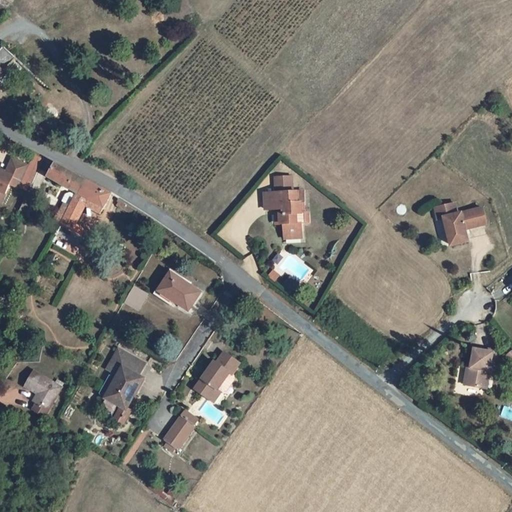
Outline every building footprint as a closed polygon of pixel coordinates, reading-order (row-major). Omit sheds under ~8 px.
[(3,48),(0,51),(0,63),(3,66),(12,55),(3,48)] [(3,170),(0,168),(0,184),(3,186),(0,192),(0,196),(10,201),(18,181),(26,184),(36,162),(20,155),(14,170),(4,166),(3,170)] [(86,191),(92,181),(93,178),(65,162),(58,175),(83,189),(82,192),(79,191),(75,192),(71,200),(80,204),(86,191)] [(291,221),(294,221),(294,229),(301,233),(306,232),(312,228),(311,220),(315,220),(314,210),(312,210),(311,200),(307,200),(306,189),(301,190),(300,174),(284,175),(285,191),(274,192),(275,208),(293,206),(293,211),(290,212),(291,221)] [(92,181),(86,191),(80,204),(75,213),(70,223),(92,235),(96,228),(83,221),(94,203),(97,197),(113,206),(119,194),(93,178),(92,181)] [(47,185),(40,181),(36,189),(44,192),(47,185)] [(44,192),(36,189),(30,204),(38,207),(44,192)] [(109,212),(113,206),(97,197),(94,203),(109,212)] [(139,214),(142,209),(127,199),(123,205),(139,214)] [(70,223),(75,213),(80,204),(71,200),(67,208),(61,219),(69,223),(70,223)] [(444,205),(446,217),(453,215),(459,243),(476,238),(474,226),(473,223),(476,222),(477,225),(495,221),(491,205),(466,211),(463,200),(444,205)] [(92,235),(70,223),(69,223),(65,231),(87,244),(92,235)] [(301,233),(294,229),(295,236),(313,235),(312,228),(306,232),(301,233)] [(208,289),(179,269),(166,288),(196,307),(208,289)] [(153,295),(140,287),(134,297),(148,305),(153,295)] [(148,305),(134,297),(131,303),(144,310),(148,305)] [(479,365),(475,364),(472,382),(491,385),(493,376),(497,377),(502,348),(483,345),(480,358),(479,365)] [(143,370),(150,360),(128,347),(116,367),(130,375),(118,395),(133,404),(138,407),(155,378),(151,375),(143,370)] [(205,388),(224,400),(231,390),(234,392),(238,391),(247,378),(246,374),(244,373),(251,363),(234,352),(227,362),(223,360),(205,388)] [(151,375),(157,364),(150,360),(143,370),(151,375)] [(73,386),(46,368),(37,383),(49,391),(52,393),(47,400),(43,407),(52,413),(55,414),(73,386)] [(138,407),(133,404),(125,417),(134,422),(142,409),(138,407)] [(198,409),(194,416),(204,423),(208,416),(198,409)] [(204,423),(194,416),(176,440),(189,449),(207,425),(204,423)]
